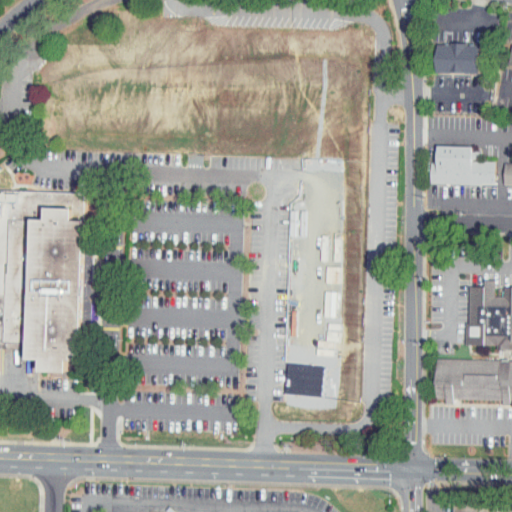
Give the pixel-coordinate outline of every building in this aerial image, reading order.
[(511,61),(511,38),(503,37),(500,59),(511,61)] [(439,43),(438,72),(482,73),(483,44),(439,43)] [(498,161),(481,160),(481,151),(475,151),(475,145),(439,145),(439,162),(432,162),(432,183),(497,184),(498,161)] [(511,178),(511,157),(495,157),(495,178),(511,178)] [(94,192),(0,189),(0,370),(1,370),(1,349),(27,349),(28,335),(34,335),(33,359),(47,359),(46,371),(73,372),(73,360),(88,361),(88,320),(94,320),(95,301),(92,301),(94,192)] [(511,286),(502,286),(502,296),(492,296),(492,280),(483,280),(483,287),(465,287),(465,345),(496,345),(496,350),(511,350),(511,286)] [(455,400),(511,401),(511,359),(438,358),(437,401),(455,401),(455,400)] [(446,511),(511,511),(511,499),(446,499),(446,511)]
